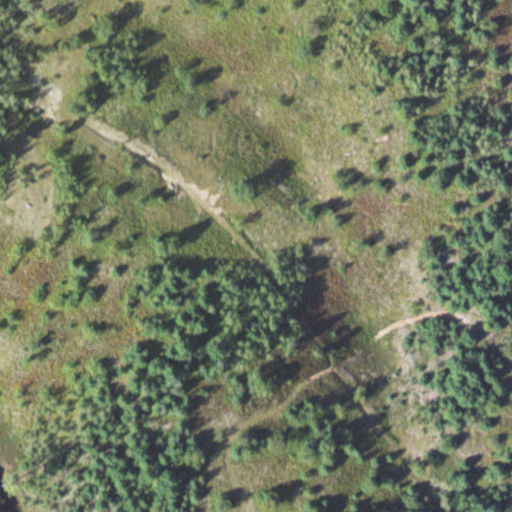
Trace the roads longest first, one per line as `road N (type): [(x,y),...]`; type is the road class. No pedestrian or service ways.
road 1 (track): [(0,81),(131,142),(272,269),(446,511)]
road 2 (track): [(244,511),(227,444),(336,365)]
